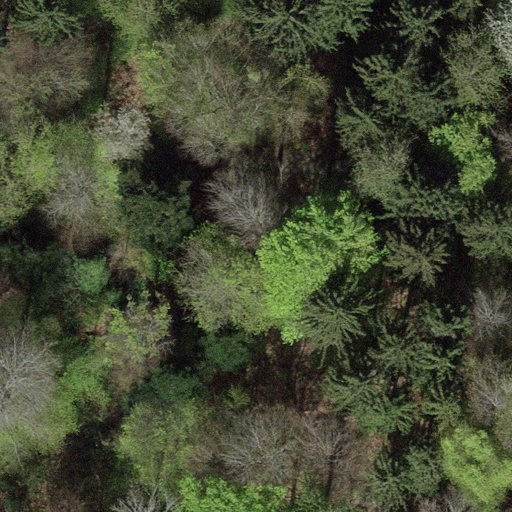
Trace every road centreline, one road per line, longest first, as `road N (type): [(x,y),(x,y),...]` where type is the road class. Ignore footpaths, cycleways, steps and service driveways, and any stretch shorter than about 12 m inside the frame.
road 1 (track): [(511,181),(0,131)]
road 2 (track): [(168,0),(0,80)]
